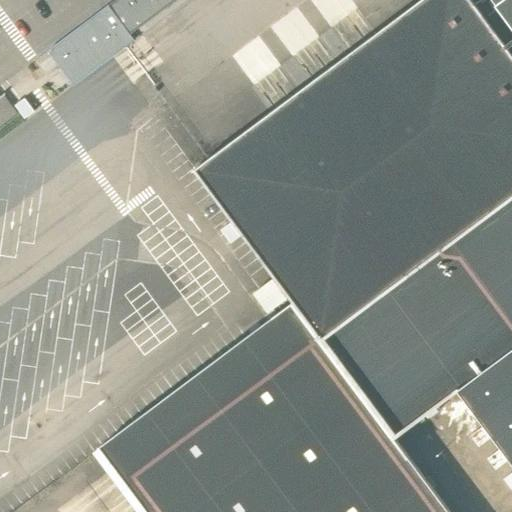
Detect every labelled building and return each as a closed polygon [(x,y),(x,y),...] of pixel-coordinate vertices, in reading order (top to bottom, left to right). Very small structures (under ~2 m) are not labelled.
[(449,511),(394,437),(456,391),(511,349),(511,0),(420,0),(193,169),(293,302),(94,451),(140,511),(449,511)] [(117,0),(108,7),(129,36),(176,0),(117,0)] [(133,42),(129,36),(108,7),(48,52),(74,87),(133,42)] [(0,128),(19,114),(3,93),(0,95),(0,128)] [(511,349),(456,391),(511,465),(511,349)]
